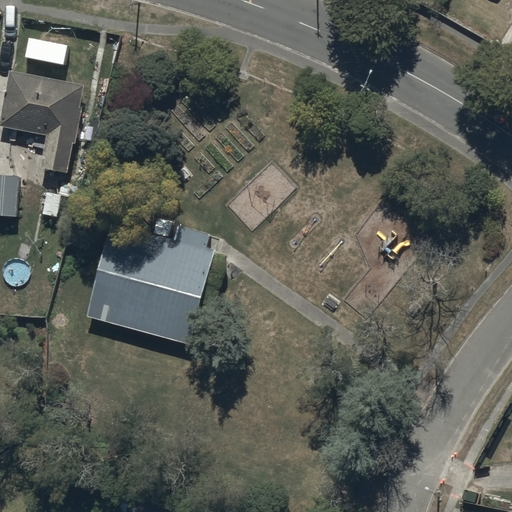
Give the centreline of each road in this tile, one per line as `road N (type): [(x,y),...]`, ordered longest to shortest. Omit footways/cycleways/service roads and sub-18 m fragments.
road 1 (tertiary): [(241,0),(387,61),(511,137)]
road 2 (residential): [(511,322),(445,413),(402,511)]
